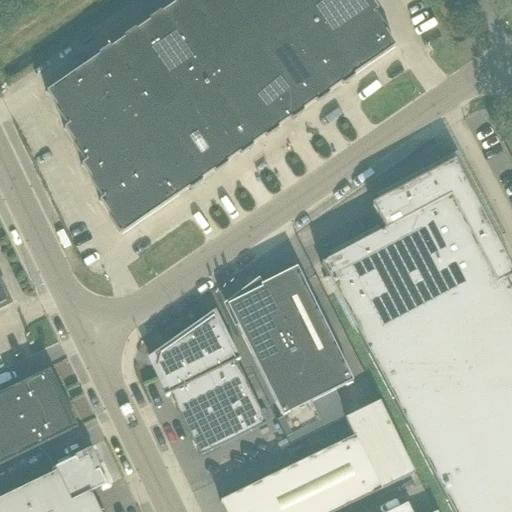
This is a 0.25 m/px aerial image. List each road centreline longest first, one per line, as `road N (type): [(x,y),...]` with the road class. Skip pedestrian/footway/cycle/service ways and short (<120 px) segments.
road 1 (unclassified): [(84,334),(511,54)]
road 2 (unclassified): [(170,511),(84,334)]
road 3 (unclassified): [(84,334),(0,158)]
